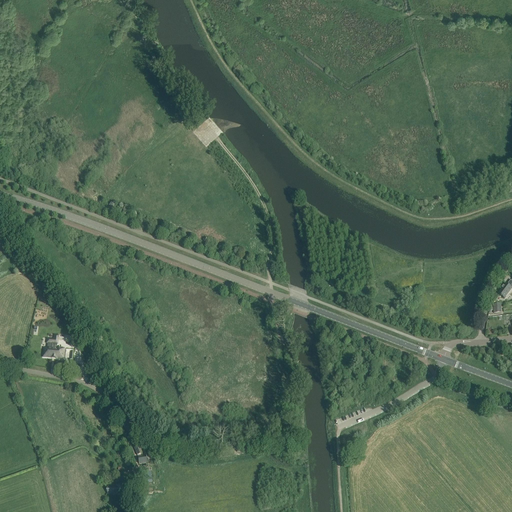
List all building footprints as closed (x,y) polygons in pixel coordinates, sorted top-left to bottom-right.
[(501,289),(498,294),(504,298),(505,298),(505,297),(511,287),(511,281),(511,280),(508,284),(507,286),(505,284),(503,286),(503,287),(502,288),(501,288),(501,289)] [(501,304),(493,304),(494,313),(502,313),(501,304)] [(44,349),(44,354),(45,354),(44,356),(49,357),(52,357),(54,357),(54,358),(56,358),(63,359),(64,349),(57,348),(57,346),(57,344),(58,345),(59,335),(54,335),(54,339),(47,339),(47,343),(52,344),(51,349),(44,349)] [(141,449),(139,445),(137,441),(132,442),(137,456),(142,454),(141,449)] [(139,464),(147,463),(146,455),(138,456),(139,464)] [(124,494),(125,494),(124,491),(125,485),(116,484),(116,485),(110,486),(108,485),(108,495),(109,494),(116,495),(116,496),(124,495),(124,494)]
